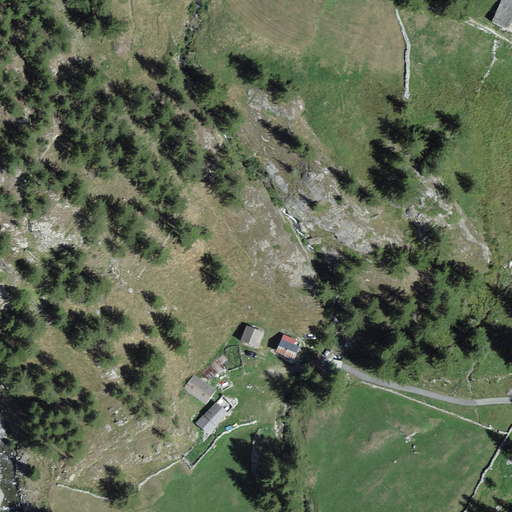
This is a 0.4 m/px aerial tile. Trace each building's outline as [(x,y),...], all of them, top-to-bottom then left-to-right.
[(511,0),(500,0),(494,15),(511,23),(511,0)] [(246,327),(241,343),(258,348),(263,332),(246,327)] [(279,341),(276,351),(296,358),(300,348),(279,341)] [(193,375),(184,389),(205,403),(214,389),(193,375)] [(227,414),(216,403),(197,422),(208,433),(227,414)]
